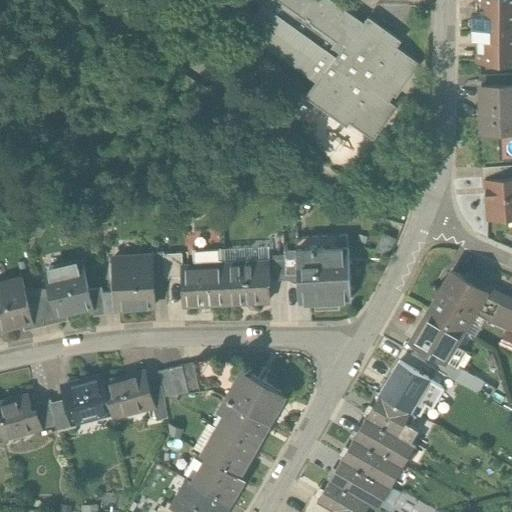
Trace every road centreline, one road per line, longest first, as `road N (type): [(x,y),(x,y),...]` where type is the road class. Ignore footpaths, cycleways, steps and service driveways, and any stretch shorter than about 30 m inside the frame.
road 1 (residential): [(0,364),(174,336),(285,334),(354,353)]
road 2 (residential): [(442,0),(439,145),(425,219)]
road 3 (residential): [(354,353),(264,511)]
road 4 (residential): [(425,219),(354,353)]
